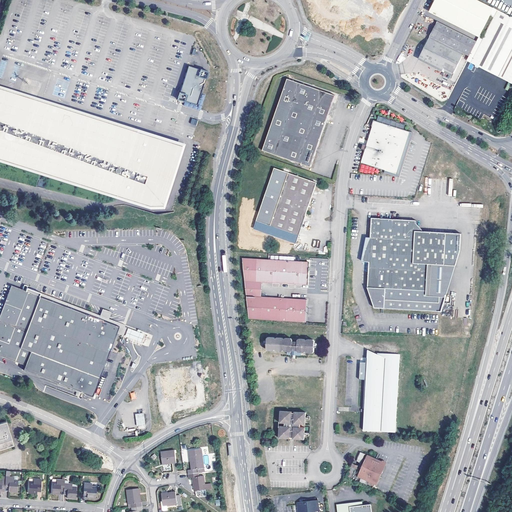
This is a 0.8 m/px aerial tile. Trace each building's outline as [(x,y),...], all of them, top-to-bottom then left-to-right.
[(325,0),(322,7),(341,16),(342,14),(356,21),(364,6),(366,0),(325,0)] [(435,0),(430,11),(480,36),(494,7),(479,0),(435,0)] [(364,6),(356,21),(355,24),(365,29),(374,11),(364,6)] [(511,86),(511,16),(494,7),(480,36),(477,41),(470,56),(465,65),(511,88),(511,86)] [(438,21),(430,36),(436,39),(443,24),(438,21)] [(430,36),(419,58),(453,75),(464,53),(470,56),(477,41),(443,24),(436,39),(430,36)] [(208,71),(188,65),(177,99),(182,101),(198,106),(208,71)] [(335,95),(287,78),(277,107),(263,150),(296,161),(310,166),(325,122),(328,113),(335,95)] [(183,145),(0,88),(0,159),(151,206),(164,206),(183,145)] [(405,132),(373,122),(366,145),(362,144),(361,147),(361,149),(364,150),(360,163),(396,175),(408,138),(405,132)] [(298,236),(311,198),(313,191),(316,183),(273,168),(255,221),(298,236)] [(440,315),(440,313),(454,269),(458,255),(456,237),(447,236),(419,234),(415,229),(415,223),(370,219),(370,244),(363,266),(368,266),(366,291),(373,311),(428,314),(440,315)] [(308,269),(308,262),(241,259),(245,288),(262,289),(262,283),(308,285),(308,269)] [(0,355),(26,365),(24,370),(93,396),(119,326),(40,296),(41,293),(27,288),(26,291),(12,285),(0,315),(0,355)] [(307,300),(261,298),(246,297),(249,320),(307,322),(307,310),(307,300)] [(101,319),(107,321),(110,313),(104,311),(101,319)] [(146,336),(126,329),(123,336),(143,343),(146,336)] [(315,340),(310,340),(307,342),(306,340),(300,339),(299,341),(293,340),(292,339),(286,339),(284,340),(283,338),(278,338),(276,339),(275,337),(269,337),(268,339),(267,349),(268,351),(274,351),(276,350),(277,352),(282,352),(285,351),(286,353),(288,353),(288,354),(290,356),(294,356),(301,357),(303,355),(303,354),(305,354),(307,352),(309,354),(313,354),(315,353),(316,352),(316,342),(315,341),(315,340)] [(379,355),(379,357),(368,352),(368,360),(366,359),(363,411),(365,411),(364,432),(394,434),(400,357),(379,355)] [(186,371),(161,374),(164,397),(175,395),(176,401),(188,400),(187,386),(188,386),(186,371)] [(44,391),(51,394),(53,389),(46,386),(44,391)] [(306,423),(306,412),(295,411),(295,413),(292,413),(292,411),(281,411),(280,422),(285,422),(284,426),(280,426),(279,438),(291,439),(291,438),(294,438),(294,439),(305,439),(305,427),(301,427),(301,423),(306,423)] [(144,413),(135,414),(136,426),(145,426),(144,413)] [(0,449),(14,444),(7,421),(0,422),(0,449)] [(188,469),(189,474),(199,472),(199,468),(204,468),(202,448),(190,450),(192,469),(188,469)] [(163,464),(177,462),(175,450),(162,452),(163,464)] [(382,461),(367,455),(357,477),(377,485),(387,462),(383,460),(382,461)] [(195,491),(206,489),(206,485),(205,476),(200,476),(199,472),(189,474),(189,478),(193,477),(195,491)] [(10,485),(9,488),(9,491),(18,491),(18,481),(14,480),(14,477),(6,476),(6,480),(5,484),(10,485)] [(38,488),(42,488),(42,479),(34,479),(34,483),(29,483),(29,493),(38,493),(38,491),(38,488)] [(61,488),(65,488),(65,484),(65,480),(57,479),(57,483),(52,483),(52,493),(61,493),(61,491),(61,488)] [(84,483),(84,492),(87,492),(87,495),(87,497),(96,498),(97,487),(92,486),(93,484),(84,483)] [(65,488),(64,491),(68,491),(68,495),(68,497),(76,498),(77,487),(72,487),(73,484),(65,484),(65,488)] [(131,504),(132,507),(143,506),(142,503),(140,488),(128,490),(129,504),(131,504)] [(164,506),(178,504),(176,496),(176,491),(162,493),(164,506)] [(319,511),(318,500),(297,503),(298,511),(314,511),(315,511),(319,511)] [(365,511),(364,505),(364,502),(338,505),(339,511),(365,511)]
